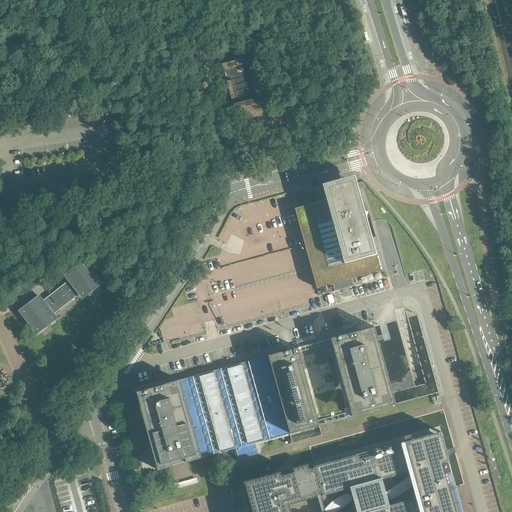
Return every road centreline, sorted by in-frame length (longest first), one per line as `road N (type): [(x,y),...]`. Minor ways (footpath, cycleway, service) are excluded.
road 1 (unclassified): [(253,334),(423,288),(484,511)]
road 2 (primary): [(444,179),(462,158),(463,126),(412,82),(386,0)]
road 3 (unclassified): [(233,191),(180,0)]
road 4 (primary): [(487,347),(444,179)]
road 5 (primary): [(426,186),(487,347)]
road 6 (unclassified): [(0,323),(57,452)]
road 7 (unclassified): [(380,144),(248,188)]
road 8 (unclassified): [(248,188),(383,158)]
road 9 (unclassified): [(128,352),(146,364),(253,334)]
